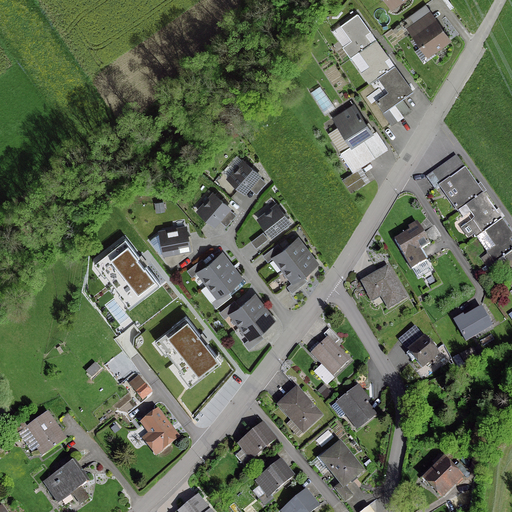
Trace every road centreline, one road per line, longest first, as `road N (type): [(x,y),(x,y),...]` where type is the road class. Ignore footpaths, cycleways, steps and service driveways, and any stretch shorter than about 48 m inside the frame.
road 1 (residential): [(500,0),(328,285)]
road 2 (residential): [(328,285),(220,427),(139,511)]
road 3 (residential): [(328,285),(359,322),(399,399),(392,511)]
road 4 (unknown): [(296,328),(228,243),(263,186)]
